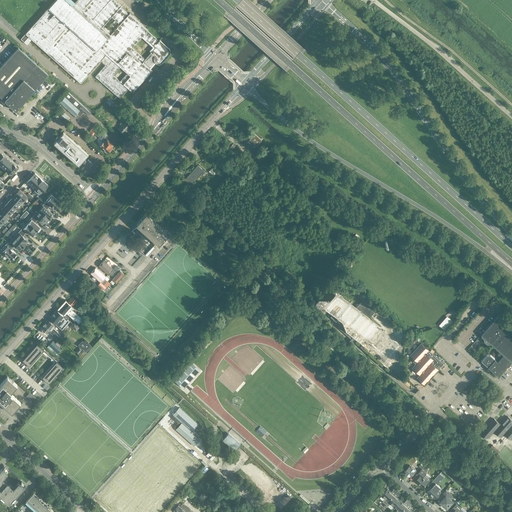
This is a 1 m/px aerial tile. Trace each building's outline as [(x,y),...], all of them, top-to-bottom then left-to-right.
[(18,0),(26,7),(22,12),(34,23),(37,20),(41,23),(38,25),(41,27),(43,25),(49,30),(48,31),(64,46),(65,45),(77,55),(74,58),(91,74),(94,70),(118,91),(120,89),(126,95),(127,93),(128,94),(136,85),(135,84),(138,81),(139,82),(147,74),(145,72),(148,69),(150,71),(158,63),(156,61),(174,41),(152,22),(150,24),(149,22),(150,21),(147,18),(139,11),(139,12),(137,10),(138,8),(135,6),(134,7),(131,5),(132,3),(128,0),(127,0),(126,1),(125,0),(18,0)] [(0,22),(0,99),(31,127),(69,85),(56,73),(53,76),(42,66),(44,63),(24,44),(20,49),(4,35),(8,30),(0,22)] [(65,96),(65,97),(60,103),(77,118),(84,111),(89,115),(91,113),(69,92),(65,96)] [(122,131),(132,127),(129,119),(119,124),(122,131)] [(92,136),(97,130),(94,127),(88,133),(92,136)] [(56,137),(56,138),(57,138),(58,138),(54,143),(79,165),(83,161),(83,162),(84,162),(85,162),(86,162),(86,161),(86,160),(86,159),(85,159),(88,154),(63,132),(60,136),(59,135),(58,135),(57,135),(56,136),(56,137)] [(110,149),(111,148),(110,148),(113,144),(107,138),(109,136),(105,132),(100,137),(104,141),(100,146),(107,152),(108,152),(109,152),(111,150),(110,149)] [(255,134),(249,139),(256,146),(261,140),(255,134)] [(9,160),(5,156),(0,162),(0,164),(3,167),(9,160)] [(3,167),(7,170),(13,164),(9,160),(3,167)] [(17,167),(13,164),(7,170),(11,174),(17,167)] [(202,175),(205,172),(198,165),(184,181),(191,187),(194,184),(193,183),(201,174),(202,175)] [(35,173),(27,182),(31,186),(39,177),(35,173)] [(39,177),(31,186),(32,185),(36,189),(43,181),(39,177)] [(36,189),(34,191),(39,195),(48,185),(43,181),(36,189)] [(20,189),(16,193),(24,200),(27,196),(20,189)] [(16,193),(12,198),(21,205),(25,201),(24,200),(16,193)] [(51,195),(45,203),(49,207),(51,205),(56,209),(57,208),(58,208),(61,205),(60,204),(61,203),(51,195)] [(12,198),(9,202),(15,208),(19,204),(21,206),(21,205),(12,198)] [(9,202),(5,206),(12,212),(15,208),(9,202)] [(45,203),(39,209),(48,218),(48,217),(49,218),(52,214),(52,213),(47,209),(49,207),(45,203)] [(5,206),(1,210),(8,216),(12,212),(5,206)] [(35,213),(33,216),(37,220),(39,218),(44,222),(45,222),(48,219),(48,218),(39,209),(38,209),(39,210),(36,214),(35,213)] [(0,211),(0,218),(5,223),(9,219),(7,217),(0,211)] [(164,229),(152,219),(148,215),(146,216),(144,219),(142,218),(139,221),(141,223),(138,226),(136,228),(140,231),(142,229),(153,239),(151,241),(155,245),(155,244),(156,242),(159,244),(168,234),(164,229)] [(33,216),(27,223),(36,231),(37,231),(40,228),(40,227),(35,222),(37,220),(33,216)] [(27,223),(21,229),(25,234),(27,231),(32,236),(32,235),(33,236),(36,232),(36,231),(27,223)] [(21,229),(15,236),(25,245),(28,242),(27,241),(28,240),(23,236),(25,234),(21,229)] [(8,242),(13,247),(15,245),(20,249),(21,248),(22,248),(25,245),(15,236),(9,243),(8,242)] [(8,242),(1,250),(5,254),(5,255),(8,257),(8,256),(11,259),(12,258),(13,259),(16,255),(15,254),(16,253),(11,249),(13,247),(8,242)] [(103,260),(99,265),(108,274),(113,268),(103,260)] [(92,271),(89,274),(99,283),(105,277),(98,271),(96,274),(92,271)] [(73,296),(67,302),(65,300),(61,304),(79,320),(81,317),(79,315),(79,316),(73,310),(72,311),(70,308),(77,300),(73,296)] [(351,338),(371,316),(374,312),(361,301),(355,308),(352,311),(350,309),(353,306),(345,299),(330,316),(338,322),(343,316),(346,318),(338,327),(351,338)] [(79,320),(61,304),(58,309),(65,315),(67,312),(75,320),(77,322),(79,320)] [(56,310),(53,314),(62,322),(63,321),(64,322),(64,321),(61,318),(63,316),(56,310)] [(62,322),(53,314),(49,318),(56,324),(59,327),(60,326),(63,328),(66,326),(62,322)] [(511,326),(499,315),(482,334),(501,352),(496,357),(495,357),(491,353),(487,353),(481,360),(489,367),(499,376),(511,361),(511,326)] [(446,330),(454,321),(450,317),(446,322),(444,320),(440,325),(446,330)] [(48,320),(44,324),(55,334),(55,333),(56,334),(58,333),(53,328),(54,326),(48,320)] [(55,334),(44,324),(40,328),(47,334),(49,332),(53,336),(55,334)] [(57,353),(61,348),(53,340),(48,345),(57,353)] [(82,349),(84,348),(87,350),(90,347),(87,344),(82,340),(78,345),(82,349)] [(37,343),(23,360),(29,366),(42,352),(50,359),(52,357),(37,343)] [(443,363),(421,343),(410,355),(418,362),(412,368),(420,374),(417,377),(425,384),(443,363)] [(55,363),(42,377),(49,384),(64,367),(53,357),(51,360),(55,363)] [(183,389),(200,370),(191,362),(174,381),(183,389)] [(7,376),(0,384),(0,401),(12,412),(21,402),(10,393),(17,385),(7,376)] [(179,408),(173,414),(182,422),(176,429),(194,445),(200,438),(191,430),(197,424),(179,408)] [(495,431),(501,437),(505,434),(511,439),(511,438),(511,425),(511,426),(505,420),(501,424),(494,418),(481,433),(487,439),(495,431)] [(228,434),(223,440),(234,450),(239,444),(228,434)] [(413,455),(403,466),(407,470),(405,472),(410,475),(411,474),(412,475),(417,470),(415,469),(416,469),(412,465),(414,462),(413,461),(416,458),(413,455)] [(0,470),(0,495),(9,503),(25,485),(18,482),(13,487),(9,484),(10,484),(10,483),(10,482),(9,481),(8,481),(7,481),(6,481),(2,478),(7,472),(4,466),(0,470)] [(426,473),(422,469),(418,474),(420,476),(415,481),(423,487),(428,482),(423,477),(426,473)] [(435,478),(429,485),(432,487),(428,492),(435,498),(441,492),(439,490),(441,487),(436,483),(438,481),(435,478)] [(382,501),(385,504),(394,494),(387,488),(380,496),(384,499),(382,501)] [(450,505),(453,501),(450,499),(452,497),(446,491),(439,499),(442,501),(441,502),(443,505),(447,509),(451,505),(450,505)] [(54,511),(48,506),(50,504),(49,505),(39,497),(40,495),(39,496),(34,492),(26,500),(39,511),(54,511)] [(394,494),(385,504),(388,506),(389,504),(393,507),(400,500),(394,494)] [(301,495),(300,496),(309,504),(310,503),(301,495)] [(400,500),(393,507),(394,506),(397,510),(396,511),(400,511),(406,505),(400,500)] [(178,505),(173,510),(174,511),(192,511),(182,503),(180,506),(178,505)]
